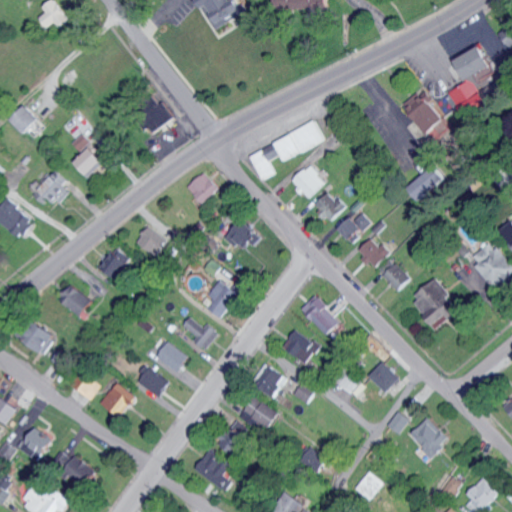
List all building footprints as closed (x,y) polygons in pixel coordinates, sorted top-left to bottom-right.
[(44,16),(51,27),(59,21),(63,26),(73,19),(60,0),(55,0),(47,6),(51,12),(44,16)] [(204,0),(218,28),(251,12),(244,0),(204,0)] [(330,0),(277,0),(278,10),(331,4),(330,0)] [(511,24),(502,34),(511,44),(511,24)] [(460,59),(471,80),(452,91),(460,107),(465,104),(471,114),(493,102),(484,85),(506,73),(505,72),(503,74),(487,45),(460,59)] [(161,104),(157,98),(141,109),(155,132),(176,118),(165,101),(161,104)] [(43,118),(28,104),(14,119),(29,133),(43,118)] [(279,137),(287,158),(328,143),(321,122),(279,137)] [(78,160),(91,177),(109,164),(86,133),(73,142),(83,156),(78,160)] [(279,173),(268,149),(254,155),(266,179),(279,173)] [(329,182),(312,164),(294,180),(311,198),(329,182)] [(449,178),(438,165),(411,189),(422,201),(449,178)] [(53,195),(62,203),(72,192),(66,186),(70,181),(54,167),(34,190),(47,202),(53,195)] [(190,187),(206,204),(222,189),(207,171),(190,187)] [(317,205),(334,223),(349,208),(333,190),(317,205)] [(0,218),(25,237),(38,219),(10,197),(0,210),(0,218)] [(376,221),(363,210),(345,231),(357,242),(376,221)] [(262,237),(244,220),(228,237),(238,246),(242,241),(251,249),(262,237)] [(162,232),(149,225),(139,243),(163,256),(177,231),(166,225),(162,232)] [(378,268),(395,252),(387,244),(384,248),(374,238),(361,250),(378,268)] [(480,265),(504,291),(511,284),(511,259),(495,240),(478,255),(484,262),(480,265)] [(105,268),(122,279),(135,258),(119,247),(105,268)] [(415,280),(402,263),(387,274),(400,291),(415,280)] [(212,294),(217,298),(211,306),(225,317),(246,292),(227,276),(212,294)] [(439,329),(467,310),(444,276),(416,295),(439,329)] [(84,316),(97,301),(72,281),(60,296),(84,316)] [(317,295),(304,310),(331,335),(344,321),(317,295)] [(205,319),(202,323),(193,316),(186,325),(201,336),(197,341),(208,349),(221,331),(205,319)] [(28,338),(46,353),(60,337),(42,322),(28,338)] [(286,348),(312,363),(323,344),(298,328),(286,348)] [(193,355),(170,342),(161,358),(183,371),(193,355)] [(79,358),(64,348),(55,359),(70,370),(79,358)] [(390,392),(403,378),(386,361),(373,375),(390,392)] [(164,396),(174,381),(153,367),(143,382),(164,396)] [(287,376),(272,368),(262,388),(280,397),(286,385),(283,384),(287,376)] [(362,380),(348,370),(340,383),(354,393),(362,380)] [(124,418),(140,395),(121,381),(105,404),(124,418)] [(310,403),(319,390),(306,381),(297,394),(310,403)] [(0,403),(0,414),(15,424),(24,408),(5,396),(0,403)] [(284,413),(268,402),(257,417),(274,428),(284,413)] [(391,424),(402,433),(413,419),(402,410),(391,424)] [(23,447),(43,461),(59,439),(27,416),(18,428),(30,436),(23,447)] [(454,439),(433,417),(415,433),(428,447),(425,449),(434,458),(454,439)] [(239,454),(250,436),(239,429),(227,447),(239,454)] [(315,473),(319,467),(325,471),(332,459),(315,447),(303,465),(315,473)] [(228,476),(236,465),(214,449),(199,469),(230,492),(237,482),(228,476)] [(360,488),(375,500),(389,482),(374,471),(360,488)] [(467,482),(456,475),(446,491),(456,498),(467,482)] [(483,511),(506,492),(491,475),(470,493),(475,499),(469,504),(475,511),(483,511)] [(26,502),(41,511),(63,511),(66,508),(71,511),(79,500),(44,476),(26,502)] [(276,511),(300,511),(306,502),(290,492),(276,511)]
